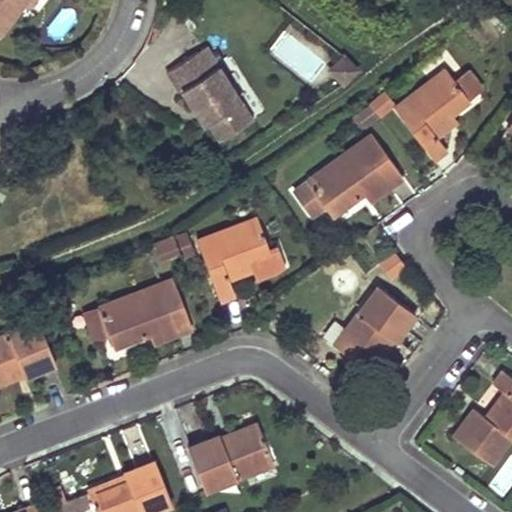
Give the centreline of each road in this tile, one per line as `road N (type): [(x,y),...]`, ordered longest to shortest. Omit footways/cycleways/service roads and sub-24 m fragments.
road 1 (residential): [(0,445),(235,353),(264,361),(381,446)]
road 2 (residential): [(476,309),(424,258),(421,228),(476,184),(511,205)]
road 3 (residential): [(0,93),(56,82),(117,36),(126,0)]
road 4 (residential): [(381,446),(476,309)]
